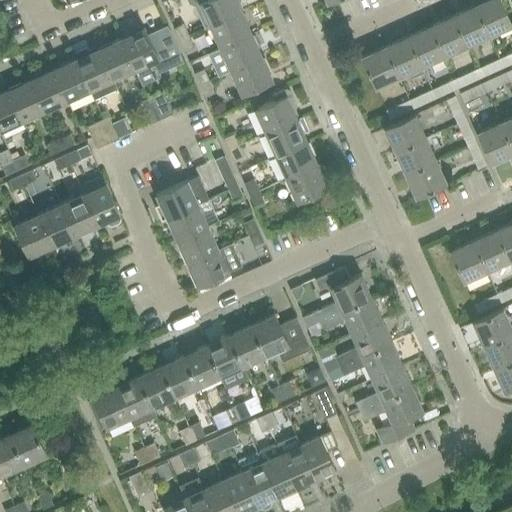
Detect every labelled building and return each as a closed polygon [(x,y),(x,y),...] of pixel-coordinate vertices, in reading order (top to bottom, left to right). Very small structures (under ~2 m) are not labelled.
[(242,10),(238,2),(240,1),(240,0),(188,0),(190,2),(195,4),(205,27),(211,24),(242,10)] [(511,23),(501,0),(487,0),(476,5),(489,35),(511,24),(511,23)] [(467,45),(489,35),(476,5),(453,16),(467,45)] [(221,47),(252,33),(242,10),(211,24),(221,47)] [(444,55),(467,45),(453,16),(431,26),(444,55)] [(179,39),(189,35),(184,23),(174,27),(179,39)] [(422,65),(444,55),(431,26),(409,36),(422,65)] [(150,38),(145,27),(122,38),(136,69),(139,75),(156,67),(158,72),(183,61),(169,29),(150,38)] [(232,70),(263,56),(252,33),(221,47),(232,70)] [(189,35),(179,39),(184,50),(194,46),(189,35)] [(399,76),(422,65),(409,36),(386,46),(399,76)] [(136,69),(122,38),(100,48),(113,79),(136,69)] [(376,86),(399,76),(386,46),(362,57),(376,86)] [(95,98),(118,88),(113,79),(100,48),(90,52),(89,49),(85,48),(76,52),(75,55),(76,59),(76,58),(91,89),(95,98)] [(263,56),(232,70),(242,93),(273,79),(263,56)] [(76,58),(76,59),(54,69),(68,99),(91,89),(76,58)] [(500,58),(485,65),(489,73),(504,67),(500,58)] [(200,84),(210,80),(205,68),(195,73),(200,84)] [(478,68),(462,75),(466,84),(481,77),(478,68)] [(68,99),(54,69),(32,79),(46,110),(68,99)] [(498,76),(484,83),(487,91),(502,84),(498,76)] [(46,110),(32,79),(9,89),(23,120),(46,110)] [(455,79),(440,86),(444,94),(459,87),(455,79)] [(210,80),(200,84),(205,96),(215,91),(210,80)] [(476,86),(461,93),(464,101),(479,94),(476,86)] [(297,118),(293,109),(295,108),(296,105),(290,90),(286,88),(273,94),(275,100),(255,109),(266,132),(297,118)] [(23,120),(9,89),(0,93),(0,128),(1,130),(23,120)] [(433,89),(417,96),(421,104),(437,97),(433,89)] [(153,96),(163,117),(174,112),(164,91),(153,96)] [(163,117),(153,96),(142,101),(152,122),(163,117)] [(455,96),(447,100),(454,115),(462,111),(455,96)] [(410,99),(394,107),(398,115),(414,108),(410,99)] [(415,114),(385,128),(396,150),(425,136),(415,114)] [(98,121),(108,142),(119,137),(110,116),(98,121)] [(511,117),(501,122),(511,144),(511,117)] [(276,155),(307,140),(297,118),(266,132),(276,155)] [(465,118),(457,122),(464,137),(472,133),(465,118)] [(108,142),(98,121),(87,126),(97,147),(108,142)] [(511,152),(511,144),(501,122),(478,132),(492,162),(511,152)] [(229,149),(239,145),(234,133),(224,138),(229,149)] [(59,139),(63,148),(74,143),(70,134),(59,139)] [(396,150),(406,173),(436,160),(425,136),(396,150)] [(63,148),(59,139),(48,144),(52,154),(63,148)] [(286,177),(318,163),(307,140),(276,155),(286,177)] [(476,141),(467,145),(474,160),(483,156),(476,141)] [(239,145),(229,149),(234,161),(244,156),(239,145)] [(66,154),(70,164),(82,159),(77,149),(66,154)] [(13,159),(18,169),(29,164),(25,154),(13,159)] [(70,164),(66,154),(54,159),(59,169),(70,164)] [(18,169),(13,159),(2,164),(6,174),(18,169)] [(446,183),(436,160),(406,173),(417,196),(446,183)] [(318,164),(318,163),(286,177),(297,201),(328,187),(324,177),(325,174),(326,171),(324,166),(321,164),(318,164)] [(20,174),(25,185),(36,180),(32,169),(20,174)] [(229,189),(238,185),(233,173),(223,178),(229,189)] [(25,185),(20,174),(9,180),(14,190),(25,185)] [(98,224),(107,220),(108,223),(112,225),(120,221),(121,218),(119,215),(121,214),(107,183),(106,183),(103,175),(80,186),(84,193),(98,224)] [(209,198),(199,175),(157,194),(161,202),(155,205),(162,220),(167,217),(198,202),(209,198)] [(250,194),(259,190),(254,178),(244,183),(250,194)] [(238,185),(229,189),(234,200),(243,196),(238,185)] [(259,190),(250,194),(255,206),(265,202),(259,190)] [(61,203),(75,235),(98,224),(84,193),(61,203)] [(167,217),(178,239),(208,225),(198,202),(167,217)] [(38,214),(53,245),(75,235),(61,203),(38,214)] [(38,214),(15,224),(30,255),(53,245),(38,214)] [(249,234),(259,230),(254,218),(244,223),(249,234)] [(510,260),(511,258),(511,222),(497,230),(510,260)] [(219,248),(208,225),(178,239),(188,262),(219,248)] [(259,230),(249,234),(254,246),(264,241),(259,230)] [(487,270),(510,260),(497,230),(474,240),(487,270)] [(464,280),(487,270),(474,240),(451,250),(464,280)] [(229,271),(219,248),(188,262),(198,285),(229,271)] [(307,325),(319,320),(371,296),(361,273),(350,278),(344,265),(315,278),(319,288),(329,283),(337,300),(303,316),(307,325)] [(498,293),(482,300),(486,308),(502,301),(498,293)] [(352,332),(382,319),(371,296),(319,320),(323,329),(345,319),(352,332)] [(511,327),(503,308),(474,321),(485,344),(511,331),(511,327)] [(252,324),(266,355),(289,345),(275,314),(252,324)] [(324,361),(328,370),(392,341),(382,319),(352,332),(358,346),(324,361)] [(266,355),(252,324),(229,334),(243,366),(266,355)] [(511,331),(485,344),(495,367),(511,359),(511,331)] [(243,366),(229,334),(207,344),(221,376),(233,371),(237,380),(247,375),(243,366)] [(372,378),(402,364),(392,341),(328,370),(332,380),(366,364),(372,378)] [(221,376),(207,344),(184,354),(199,386),(221,376)] [(199,386),(184,354),(162,364),(176,396),(199,386)] [(511,387),(511,359),(495,367),(505,390),(511,387)] [(176,396),(162,364),(139,375),(153,406),(176,396)] [(360,410),(413,386),(402,364),(372,378),(378,391),(356,401),(360,410)] [(117,385),(131,416),(135,425),(157,414),(153,406),(139,375),(117,385)] [(280,385),(286,398),(296,394),(290,381),(280,385)] [(131,416),(117,385),(93,395),(107,427),(131,416)] [(286,398),(280,385),(271,390),(277,403),(286,398)] [(360,410),(364,419),(386,409),(393,422),(379,429),(384,441),(413,428),(408,416),(423,409),(413,386),(360,410)] [(337,411),(326,387),(315,392),(326,416),(337,411)] [(258,396),(249,399),(255,413),(264,409),(258,396)] [(235,406),(241,419),(251,415),(245,402),(235,406)] [(241,419),(235,406),(226,410),(232,423),(241,419)] [(264,415),(270,428),(278,425),(272,412),(264,415)] [(270,428),(264,415),(256,419),(262,432),(270,428)] [(190,427),(196,440),(205,435),(199,422),(190,427)] [(10,433),(24,465),(47,454),(33,423),(10,433)] [(196,440),(190,427),(181,431),(187,444),(196,440)] [(226,433),(232,446),(239,442),(234,429),(226,433)] [(301,444),(316,478),(329,473),(330,475),(337,472),(327,449),(338,444),(332,430),(301,444)] [(24,465),(10,433),(0,437),(0,470),(2,475),(24,465)] [(232,446),(226,433),(218,436),(224,449),(232,446)] [(278,444),(297,487),(310,482),(311,484),(318,481),(316,478),(301,444),(297,434),(277,443),(278,444)] [(145,447),(151,460),(161,456),(155,442),(145,447)] [(275,443),(260,450),(259,453),(263,462),(278,496),(291,491),(292,493),(299,490),(297,487),(278,444),(275,443)] [(151,460),(145,447),(135,451),(141,464),(151,460)] [(187,450),(193,464),(201,460),(195,447),(187,450)] [(193,464),(187,450),(179,454),(185,467),(193,464)] [(279,499),(278,496),(263,462),(259,453),(258,451),(238,459),(243,470),(260,508),(263,508),(266,508),(269,507),(271,505),(272,502),(279,499)] [(166,461),(156,466),(157,469),(161,478),(172,473),(166,461)] [(224,479),(238,511),(243,511),(252,508),(253,511),(260,508),(243,470),(224,479)] [(141,471),(130,476),(139,496),(150,491),(141,471)] [(205,488),(215,511),(238,511),(224,479),(205,488)] [(192,511),(215,511),(205,488),(185,497),(192,511)] [(192,511),(185,497),(183,491),(171,497),(173,502),(165,506),(167,511),(192,511)] [(39,496),(44,509),(54,505),(48,492),(39,496)] [(15,506),(18,511),(29,511),(25,502),(15,506)]
